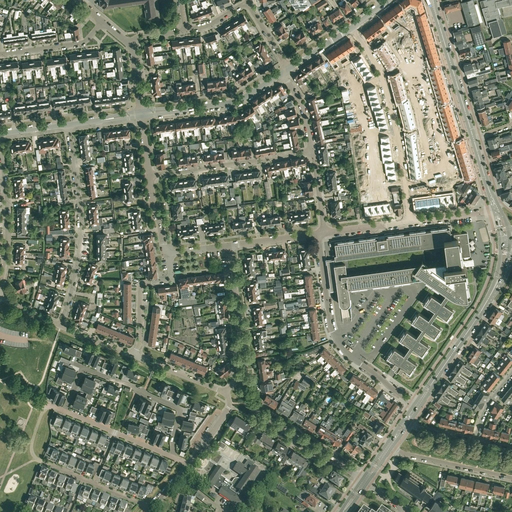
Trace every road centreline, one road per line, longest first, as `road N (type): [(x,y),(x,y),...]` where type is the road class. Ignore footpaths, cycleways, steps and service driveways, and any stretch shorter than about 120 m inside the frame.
road 1 (residential): [(416,405),(334,337),(317,234)]
road 2 (residential): [(60,326),(80,238),(68,125)]
road 3 (residential): [(410,221),(382,78),(353,28)]
road 4 (residential): [(148,175),(311,150)]
road 5 (residential): [(84,366),(181,409),(171,456)]
road 6 (unclassified): [(141,114),(235,102),(282,72)]
road 7 (residential): [(0,289),(7,248),(0,147)]
road 8 (residential): [(358,476),(248,403)]
road 9 (primary): [(416,405),(488,298)]
road 10 (primary): [(473,138),(436,17)]
road 11 (residential): [(389,445),(511,478)]
